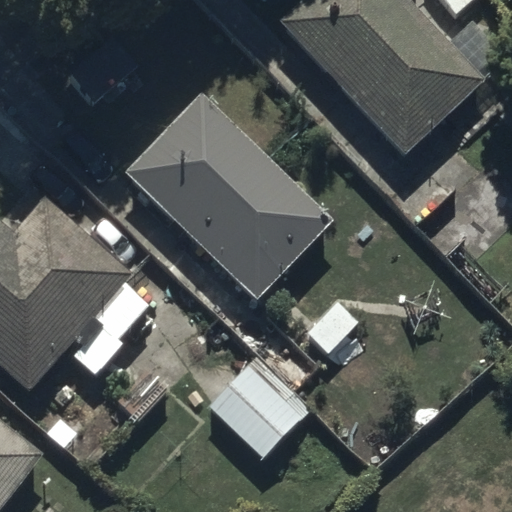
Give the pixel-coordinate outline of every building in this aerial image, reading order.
[(503,61),(472,27),(453,45),(414,4),(417,0),(307,0),(282,25),(408,159),(487,84),(483,80),(503,61)] [(439,0),(454,19),(477,0),(439,0)] [(336,224),(201,97),(125,177),(261,304),(336,224)] [(0,225),(0,366),(32,393),(63,356),(94,382),(124,346),(121,344),(152,308),(125,286),(134,275),(45,200),(14,237),(0,225)] [(256,360),(209,408),(265,464),(312,416),(256,360)] [(0,511),(2,511),(45,458),(0,422),(0,511)]
